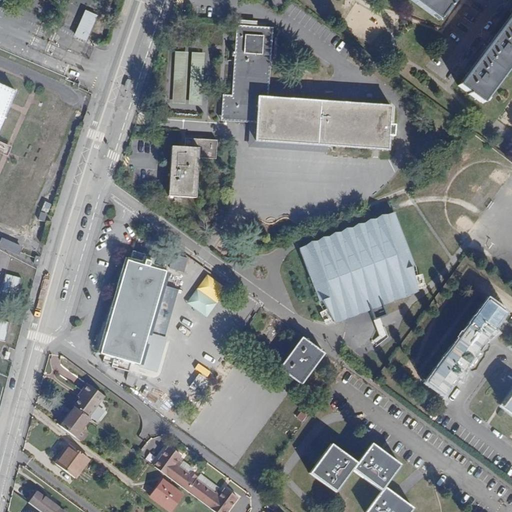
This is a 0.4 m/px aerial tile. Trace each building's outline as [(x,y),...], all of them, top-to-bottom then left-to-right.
[(93,0),(89,9),(99,13),(104,0),(93,0)] [(410,0),(438,21),(454,0),(410,0)] [(74,36),(86,41),(97,16),(85,11),(74,36)] [(511,13),(458,86),(482,104),(511,64),(511,13)] [(389,151),(392,105),(268,97),(273,27),(236,25),(231,95),(223,94),(221,114),(221,121),(256,123),(254,141),(389,151)] [(172,104),(185,105),(189,51),(175,50),(172,104)] [(188,105),(202,106),(205,52),(191,51),(188,105)] [(0,125),(15,92),(0,85),(0,125)] [(198,158),(216,159),(217,141),(185,138),(184,148),(171,146),(168,196),(196,198),(198,158)] [(45,222),(52,204),(45,201),(38,219),(45,222)] [(322,300),(335,324),(374,309),(417,292),(411,266),(413,266),(393,213),(299,249),(319,301),(322,300)] [(2,238),(0,243),(0,249),(18,257),(23,247),(2,238)] [(158,339),(164,341),(178,290),(162,285),(166,273),(149,268),(152,258),(145,256),(133,253),(130,262),(127,262),(100,354),(149,368),(158,339)] [(17,297),(22,278),(6,274),(1,294),(17,297)] [(466,371),(463,369),(485,339),(488,341),(496,335),(491,331),(505,313),(488,301),(427,382),(443,395),(457,377),(462,380),(466,371)] [(0,319),(0,339),(6,341),(10,322),(0,319)] [(301,385),(324,354),(301,337),(279,369),(301,385)] [(74,408),(88,418),(103,397),(85,384),(80,391),(83,393),(78,399),(72,407),(74,408)] [(86,435),(81,431),(89,419),(88,418),(74,408),(60,427),(81,442),(86,435)] [(54,463),(58,466),(73,446),(69,444),(54,463)] [(310,473),(336,492),(353,470),(382,491),(365,511),(410,511),(413,508),(384,487),(390,480),(361,458),(357,463),(331,444),(310,473)] [(390,480),(400,465),(371,444),(361,458),(390,480)] [(58,466),(76,479),(91,460),(73,446),(58,466)] [(224,489),(218,497),(174,464),(180,456),(167,447),(153,466),(214,511),(225,511),(236,498),(224,489)] [(150,497),(169,511),(184,494),(163,479),(150,497)] [(66,511),(38,491),(30,502),(43,511),(66,511)]
